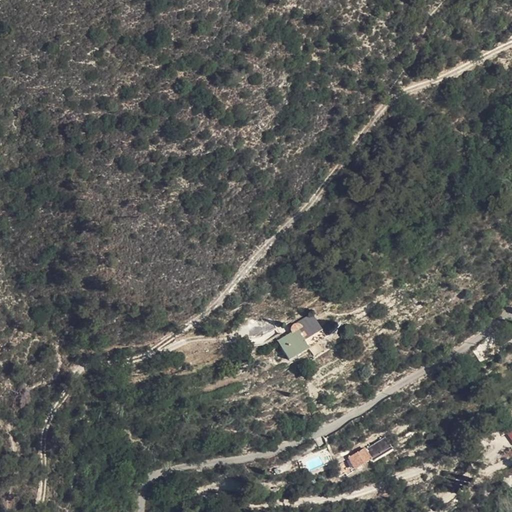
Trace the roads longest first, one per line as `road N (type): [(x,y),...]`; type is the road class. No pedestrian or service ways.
road 1 (unclassified): [(511,313),(322,433),(268,454),(156,474),(141,491),(141,511)]
road 2 (track): [(121,359),(147,353),(227,293),(308,209),(389,99)]
road 3 (track): [(36,511),(45,427),(80,369),(121,359)]
road 4 (track): [(121,359),(257,333)]
road 5 (track): [(389,99),(511,44)]
